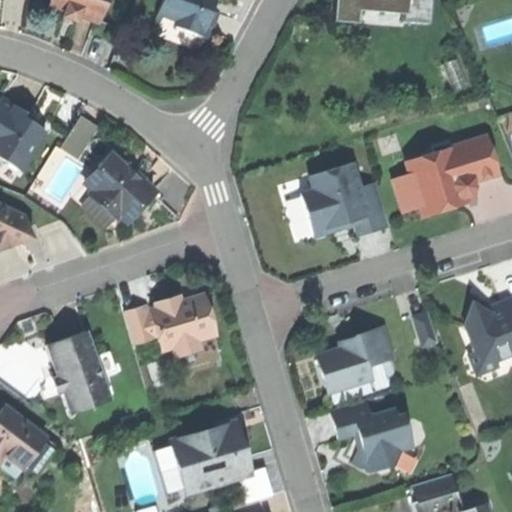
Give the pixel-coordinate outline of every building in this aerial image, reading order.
[(77,18),(95,24),(104,0),(50,0),(48,7),(62,12),(60,19),(67,22),(74,25),(77,18)] [(215,15),(209,13),(214,0),(161,0),(156,15),(175,22),(172,29),(196,37),(198,32),(207,36),(211,25),(215,15)] [(429,26),(430,3),(429,0),(333,0),(332,24),(356,26),(356,14),(357,0),(358,0),(404,3),(404,17),(403,25),(429,26)] [(357,0),(356,14),(404,17),(404,3),(358,0),(357,0)] [(0,162),(19,174),(43,134),(40,132),(43,127),(15,110),(0,100),(0,162)] [(80,118),(60,150),(77,160),(97,128),(80,118)] [(465,205),(463,200),(468,198),(473,190),(472,185),(497,176),(485,139),(404,165),(408,177),(391,182),(401,215),(418,209),(421,219),(445,211),(465,205)] [(124,167),(108,153),(96,166),(98,168),(84,184),(92,192),(88,195),(114,219),(118,214),(126,222),(154,192),(132,172),(125,166),(124,167)] [(374,185),(359,190),(351,166),(307,178),(312,192),(299,196),(312,240),(324,236),(332,233),(334,229),(351,223),(357,238),(388,229),(374,185)] [(0,252),(23,245),(28,233),(23,218),(0,207),(0,252)] [(150,315),(158,338),(162,352),(172,349),(174,357),(199,350),(196,341),(214,336),(202,296),(180,303),(178,298),(165,302),(154,306),(155,310),(150,312),(150,315)] [(501,305),(480,312),(490,316),(498,313),(504,310),(501,305)] [(493,364),(511,355),(511,307),(504,310),(498,313),(490,316),(480,312),(471,308),(463,327),(475,356),(493,364)] [(132,346),(158,338),(150,315),(147,316),(145,308),(123,315),(132,346)] [(424,348),(440,342),(428,310),(412,316),(424,348)] [(369,381),(365,368),(392,360),(382,330),(362,336),(354,338),(355,340),(357,345),(339,351),(315,358),(326,395),(369,381)] [(65,339),(45,346),(70,414),(110,400),(86,331),(65,339)] [(337,345),(339,351),(357,345),(355,340),(337,345)] [(399,453),(411,450),(404,424),(396,427),(392,412),(369,419),(364,402),(328,413),(336,442),(356,436),(360,447),(351,465),(359,470),(368,475),(391,468),(399,453)] [(0,460),(4,456),(22,470),(46,439),(3,407),(0,410),(0,460)] [(233,422),(214,427),(216,434),(235,428),(233,422)] [(180,479),(189,476),(193,492),(237,478),(250,475),(249,473),(242,450),(235,428),(216,434),(214,427),(169,441),(180,479)] [(31,476),(34,479),(57,448),(46,439),(22,470),(31,476)] [(0,468),(23,486),(31,476),(22,470),(4,456),(0,460),(0,468)] [(264,469),(249,473),(250,475),(237,478),(245,505),(272,496),(264,469)] [(185,494),(193,492),(189,476),(180,479),(185,494)] [(471,511),(471,510),(464,511),(459,511),(450,477),(410,488),(415,504),(410,505),(411,511),(471,511)]
